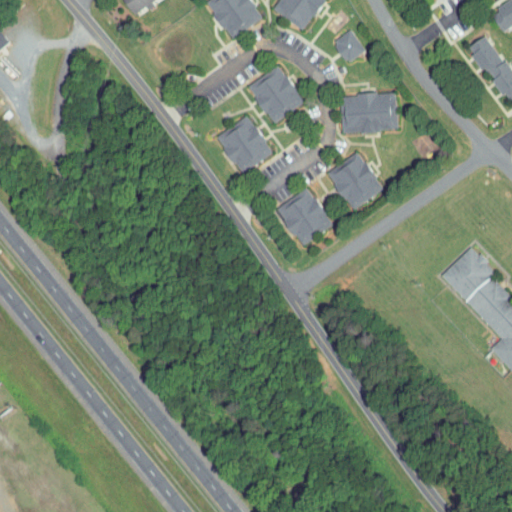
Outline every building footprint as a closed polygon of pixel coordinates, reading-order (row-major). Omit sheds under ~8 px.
[(129,0),(112,0),(118,8),(129,0)] [(194,0),(215,31),(247,11),(239,0),(194,0)] [(287,23),(303,0),(257,0),(287,23)] [(511,8),(511,0),(487,0),(477,6),(486,23),(511,8)] [(332,55),(350,43),(335,22),(318,35),(332,55)] [(490,94),(508,83),(473,26),(455,37),(490,94)] [(289,95),(263,58),(232,79),(258,116),(289,95)] [(382,123),(380,85),(325,88),(327,125),(382,123)] [(226,166),(257,146),(233,108),(202,128),(226,166)] [(337,203),(368,181),(342,144),(311,166),(337,203)] [(284,240),(298,232),(296,228),(315,218),(295,180),(262,198),(284,240)] [(427,266),(485,332),(475,341),(496,364),(510,352),(511,353),(511,309),(476,268),(480,265),(457,239),(427,266)]
